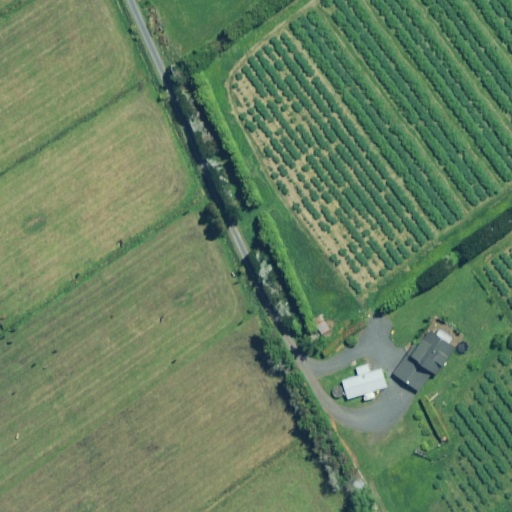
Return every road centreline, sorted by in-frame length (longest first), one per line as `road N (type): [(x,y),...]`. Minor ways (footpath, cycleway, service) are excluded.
road 1 (unknown): [(123,0),(259,303),(302,377)]
road 2 (unknown): [(302,377),(324,415),(356,427),(370,427),(391,410),(388,376),(365,362),(317,378)]
